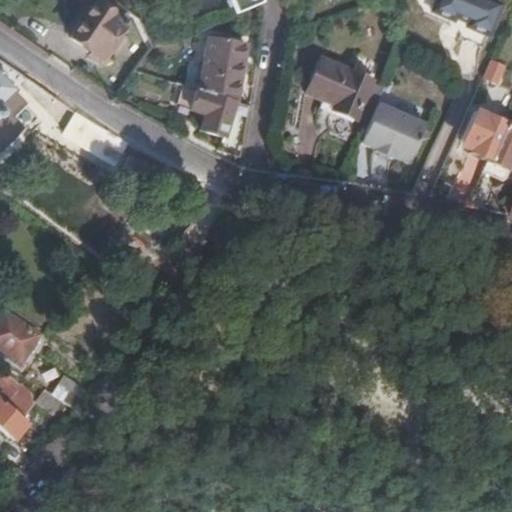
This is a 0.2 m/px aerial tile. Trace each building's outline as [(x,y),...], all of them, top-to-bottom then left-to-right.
[(260,5),(257,0),(229,0),(235,15),(260,5)] [(442,32),(479,48),(498,4),(487,0),(413,0),(416,14),(444,26),(442,32)] [(123,24),(94,5),(71,39),(99,59),(123,24)] [(141,23),(152,49),(164,44),(152,18),(141,23)] [(201,79),(196,91),(234,103),(243,45),(208,39),(201,79)] [(490,57),(479,81),(496,89),(508,66),(490,57)] [(331,110),(355,121),(372,82),(321,58),(305,93),(333,105),(331,110)] [(0,152),(21,131),(12,122),(24,109),(12,96),(14,94),(0,79),(0,152)] [(217,152),(239,160),(248,107),(234,103),(196,91),(190,111),(204,116),(200,130),(221,137),(217,152)] [(376,103),(360,141),(375,148),(374,151),(392,159),(394,156),(408,162),(425,125),(376,103)] [(86,141),(96,128),(66,107),(56,121),(86,141)] [(486,163),(503,124),(475,111),(461,144),(468,148),(465,154),(486,163)] [(511,127),(503,124),(486,163),(506,172),(509,166),(511,167),(511,127)] [(86,141),(84,145),(114,161),(126,141),(98,126),(96,128),(86,141)] [(458,150),(465,154),(468,148),(461,144),(458,150)] [(230,198),(198,180),(179,214),(191,221),(176,246),(192,256),(230,198)] [(511,193),(502,215),(511,217),(511,193)] [(129,234),(161,256),(169,243),(138,222),(129,234)] [(0,317),(0,350),(20,363),(38,335),(4,312),(0,317)] [(0,428),(13,440),(27,424),(21,417),(35,401),(2,370),(0,373),(0,428)] [(60,403),(75,412),(86,395),(63,379),(50,396),(60,403)] [(50,396),(43,392),(35,401),(51,415),(60,403),(50,396)]
